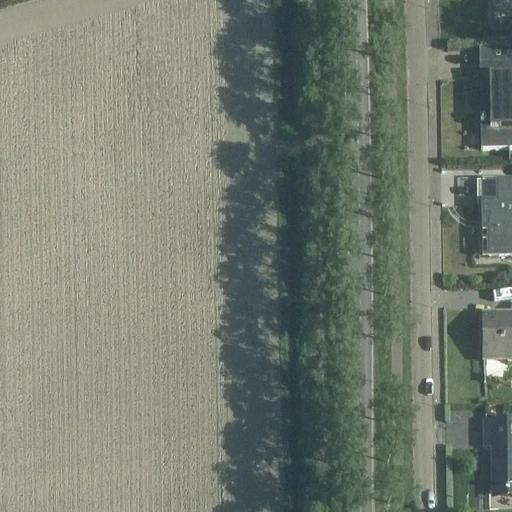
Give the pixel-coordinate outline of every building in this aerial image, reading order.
[(511,0),(494,0),(495,9),(511,7),(511,0)] [(511,65),(478,66),(478,67),(492,67),(492,76),(487,76),(488,110),(478,110),(479,126),(480,126),(480,131),(479,131),(479,132),(488,132),(489,150),(479,150),(479,152),(511,151),(511,65)] [(511,186),(480,187),(481,223),(486,222),(487,258),(511,257),(511,186)] [(483,364),(511,363),(511,317),(482,318),(483,364)] [(511,425),(484,426),(484,449),(491,449),(492,500),(511,499),(511,425)]
